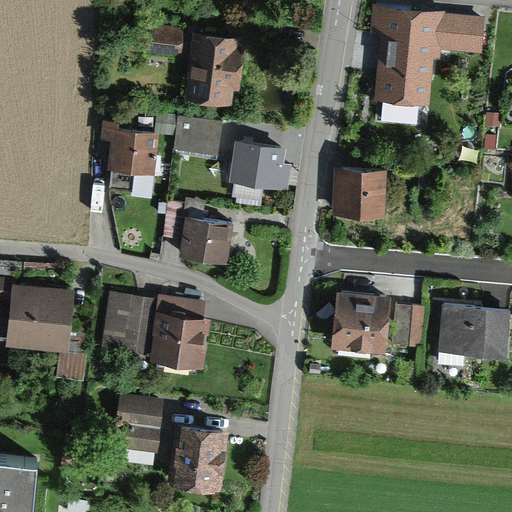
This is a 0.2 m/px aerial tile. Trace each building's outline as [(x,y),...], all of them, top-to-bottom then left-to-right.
[(379,36),(374,100),(430,104),(433,58),(441,59),(442,50),(482,53),(485,15),(372,7),(370,35),(379,36)] [(141,52),(180,58),(184,27),(146,21),(141,52)] [(192,36),(185,100),(232,105),(233,90),(239,91),(243,55),(236,54),(238,41),(192,36)] [(175,135),(177,114),(157,112),(155,133),(175,135)] [(180,114),(175,148),(218,154),(222,120),(180,114)] [(111,187),(132,189),(131,196),(152,198),(158,135),(118,131),(119,124),(103,123),(101,138),(111,139),(108,170),(113,170),(111,187)] [(228,182),(287,190),(291,165),(285,165),(288,148),(234,140),(228,182)] [(385,171),(334,169),(331,214),(383,217),(385,171)] [(418,170),(417,184),(429,185),(429,171),(418,170)] [(179,253),(221,258),(226,222),(204,219),(206,202),(183,199),(183,205),(167,203),(163,231),(182,233),(179,253)] [(69,353),(75,290),(14,284),(14,278),(0,276),(0,301),(9,302),(5,347),(59,352),(69,353)] [(198,368),(204,369),(211,321),(203,320),(206,300),(159,294),(158,299),(110,292),(103,345),(154,352),(153,360),(161,361),(160,368),(197,373),(198,368)] [(391,296),(336,292),(331,351),(386,356),(391,296)] [(421,346),(425,306),(395,303),(392,343),(421,346)] [(441,351),(506,356),(510,309),(445,304),(441,351)] [(69,353),(59,352),(56,378),(83,381),(86,355),(69,353)] [(117,423),(159,429),(164,399),(121,394),(117,423)] [(156,451),(159,429),(127,425),(125,448),(156,451)] [(176,487),(222,493),(227,432),(181,429),(179,449),(176,449),(174,469),(178,469),(176,487)] [(59,456),(80,458),(82,440),(61,439),(59,456)] [(0,511),(32,511),(37,460),(0,456),(0,511)]
